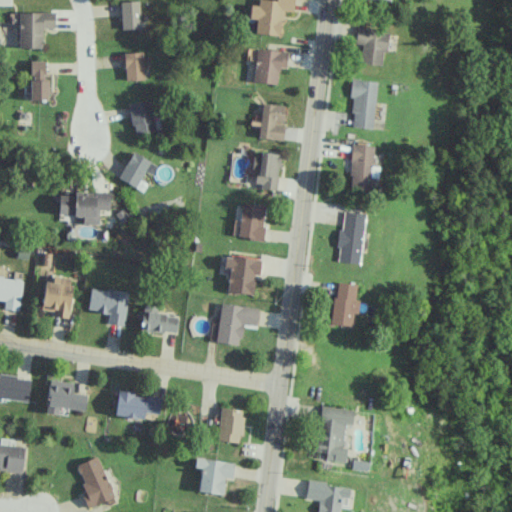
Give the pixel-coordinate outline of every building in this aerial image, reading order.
[(254,33),(280,35),(282,10),(293,12),(294,0),(275,0),(275,3),(251,0),(249,18),(256,19),(254,33)] [(140,28),(139,1),(120,2),(121,29),(140,28)] [(18,13),(18,48),(42,48),(42,28),(54,27),(54,12),(18,13)] [(359,63),(383,65),(387,29),(356,27),(354,43),(361,44),(359,63)] [(253,82),(277,84),(278,67),(285,68),(287,51),(256,48),(253,82)] [(125,80),(144,79),(143,52),(124,53),(125,80)] [(45,100),(46,61),(30,60),(29,100),(45,100)] [(351,126),(372,128),(376,81),(352,79),(349,112),(352,112),(351,126)] [(134,135),(156,130),(150,100),(128,104),(134,135)] [(284,105),(261,103),(258,138),(283,140),(285,124),(282,124),(284,105)] [(373,145),(351,144),(349,190),(369,191),(370,177),(378,177),(379,154),(373,154),(373,145)] [(144,170),(152,174),(156,164),(131,152),(118,179),(136,187),(144,170)] [(277,188),(279,153),(259,152),(257,187),(277,188)] [(82,216),(82,224),(98,224),(98,210),(110,210),(110,195),(58,193),(58,215),(82,216)] [(261,240),(266,205),(242,201),(237,237),(261,240)] [(364,214),(342,211),(336,261),(359,264),(364,214)] [(251,295),(255,274),(259,274),(261,260),(226,253),(224,266),(230,268),(226,291),(251,295)] [(0,299),(4,300),(3,309),(19,310),(21,278),(0,276),(0,299)] [(41,310),(53,311),(52,316),(68,318),(72,279),(59,277),(59,283),(44,281),(41,310)] [(351,326),(353,313),(357,314),(358,300),(354,300),(356,284),(336,281),(330,323),(351,326)] [(128,292),(90,287),(87,310),(109,313),(107,323),(123,325),(128,292)] [(140,329),(175,334),(177,316),(156,313),(157,306),(141,304),(139,318),(141,318),(140,329)] [(257,326),(258,307),(219,304),(216,342),(240,345),(242,325),(257,326)] [(0,397),(28,402),(31,378),(0,373),(0,397)] [(73,383),(50,379),(45,404),(84,412),(87,395),(72,392),(73,383)] [(161,397),(117,391),(114,415),(143,419),(144,412),(159,414),(161,397)] [(353,410),(321,406),(316,451),(325,453),(325,460),(344,462),(346,448),(341,447),(344,424),(351,425),(353,410)] [(217,440),(238,442),(239,435),(241,435),(244,410),(219,407),(217,440)] [(23,446),(0,445),(0,470),(22,471),(23,446)] [(90,507),(114,498),(97,456),(74,465),(90,507)] [(224,478),(232,478),(234,462),(195,458),(194,467),(201,468),(198,491),(223,494),(224,478)] [(349,487),(307,481),(305,498),(319,500),(317,511),(338,511),(339,505),(346,506),(349,487)]
